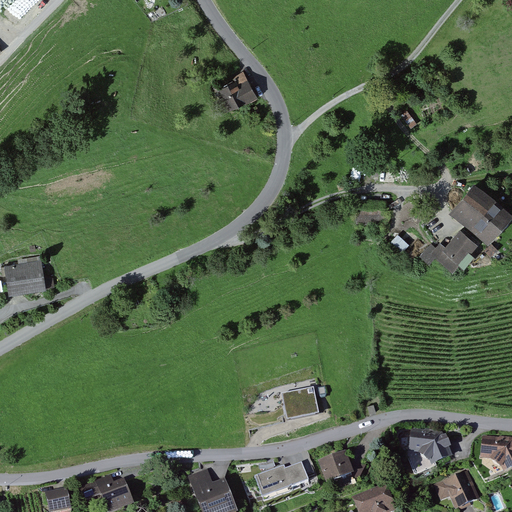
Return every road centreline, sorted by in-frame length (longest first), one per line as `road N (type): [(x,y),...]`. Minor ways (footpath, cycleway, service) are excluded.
road 1 (tertiary): [(0,350),(107,289),(223,238),(276,181),(283,149),(267,87),(203,0)]
road 2 (tertiary): [(511,425),(391,417),(293,449),(0,480)]
road 3 (track): [(223,238),(255,237),(359,190),(511,171)]
road 4 (track): [(283,149),(315,115),(399,68)]
road 5 (track): [(399,68),(391,110),(443,166),(446,184)]
